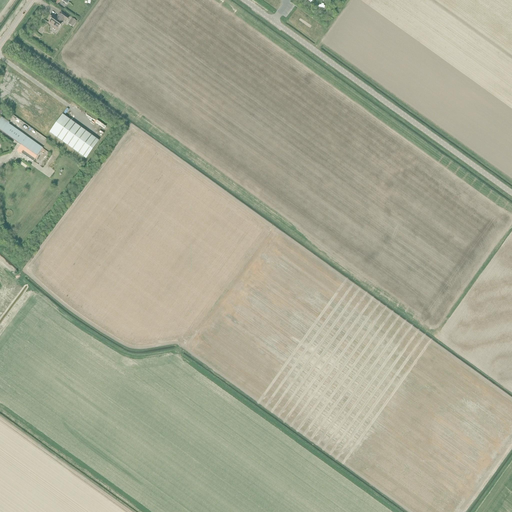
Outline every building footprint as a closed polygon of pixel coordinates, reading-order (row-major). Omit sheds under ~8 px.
[(52,14),(48,19),(50,20),(48,23),(53,27),(57,31),(64,21),(66,23),(69,18),(61,12),(57,18),(52,14)] [(72,27),(76,22),(72,18),(68,24),(72,27)] [(99,141),(62,115),(49,133),(86,159),(99,141)] [(17,151),(28,158),(32,153),(29,151),(35,143),(0,118),(0,131),(21,146),(17,151)] [(43,148),(35,143),(29,151),(32,153),(28,158),(33,162),(38,155),(43,148)]
